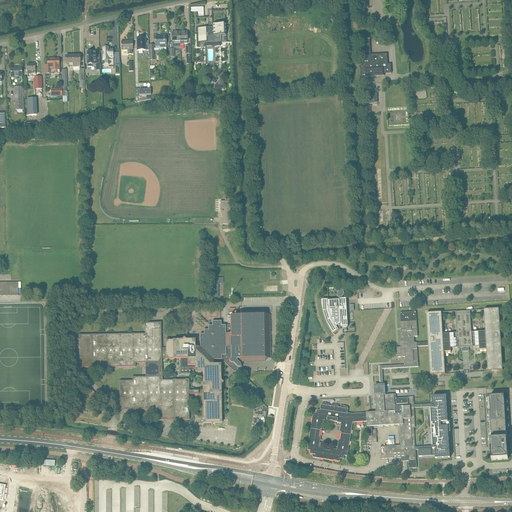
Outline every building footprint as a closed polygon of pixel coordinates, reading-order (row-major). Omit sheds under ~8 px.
[(197,27),(198,40),(206,40),(206,38),(213,38),(214,42),(226,41),(226,23),(224,23),(224,11),(211,11),(212,24),(212,28),(206,28),(206,27),(197,27)] [(179,32),(172,32),(172,45),(172,47),(180,47),(180,45),(183,45),(183,44),(187,43),(187,32),(179,32)] [(160,37),(155,37),(156,41),(156,44),(156,48),(160,48),(162,48),(162,54),(166,53),(166,45),(166,40),(166,35),(161,35),(161,37),(160,37)] [(137,39),(137,51),(149,50),(149,41),(145,41),(145,38),(142,39),(142,38),(138,38),(138,39),(137,39)] [(132,48),(132,40),(125,40),(125,41),(125,42),(121,42),(122,50),(128,50),(128,53),(131,53),(131,48),(132,48)] [(392,73),(391,67),(388,67),(387,53),(371,54),(370,40),(361,40),(362,66),(365,65),(366,68),(361,68),(362,75),(365,75),(365,77),(384,76),(384,73),(386,73),(386,74),(392,73)] [(109,48),(102,48),(103,59),(109,59),(109,58),(113,58),(112,49),(109,49),(109,48)] [(100,72),(99,55),(96,55),(96,51),(95,51),(95,52),(93,52),(93,51),(88,51),(88,52),(87,52),(87,64),(88,67),(92,66),(92,65),(96,65),(96,70),(100,70),(100,72)] [(73,56),(66,56),(66,61),(66,67),(69,67),(69,63),(73,63),(73,67),(77,67),(80,67),(80,61),(80,56),(73,56)] [(59,74),(59,64),(59,59),(47,59),(47,62),(45,62),(45,77),(49,77),(49,74),(59,74)] [(35,64),(27,64),(27,69),(28,74),(35,74),(35,69),(35,64)] [(11,74),(10,74),(10,77),(15,77),(15,76),(22,76),(22,72),(21,67),(16,67),(16,68),(10,69),(11,74)] [(24,109),(23,87),(14,87),(15,110),(24,109)] [(374,102),(374,93),(366,93),(367,103),(377,102),(374,102)] [(37,99),(27,99),(28,116),(37,116),(37,99)] [(220,210),(220,212),(223,212),(223,224),(231,224),(231,201),(227,201),(220,201),(220,210)] [(218,278),(212,278),(212,298),(218,298),(218,293),(218,283),(223,283),(223,278),(218,278)] [(18,282),(0,282),(0,295),(18,295),(18,282)] [(328,299),(322,300),(322,302),(322,304),(322,306),(323,308),(323,310),(324,312),(324,314),(325,316),(325,318),(326,320),(327,322),(328,324),(329,326),(330,328),(331,330),(332,332),(333,333),(338,330),(336,326),(337,326),(338,327),(340,325),(340,324),(341,324),(341,327),(343,327),(343,328),(347,328),(347,327),(348,327),(348,322),(347,323),(346,321),(346,310),(347,310),(346,298),(339,299),(339,298),(340,298),(340,297),(341,297),(342,297),(342,296),(343,296),(343,295),(344,294),(344,293),(344,292),(344,291),(343,291),(344,291),(344,290),(343,290),(342,289),(341,289),(341,290),(340,290),(339,291),(338,292),(338,293),(337,293),(337,294),(337,295),(337,298),(337,300),(328,301),(328,299)] [(313,413),(313,417),(312,417),(308,446),(308,450),(310,450),(310,454),(313,454),(313,457),(340,462),(340,458),(344,459),(344,456),(347,456),(348,452),(353,422),(367,422),(367,427),(368,443),(377,443),(376,430),(372,430),(372,426),(399,425),(401,445),(381,447),(381,459),(402,457),(402,461),(407,461),(409,461),(409,463),(408,463),(408,466),(409,466),(409,471),(409,468),(417,468),(416,465),(417,465),(417,463),(416,463),(415,450),(415,447),(413,408),(413,405),(412,398),(408,398),(407,398),(394,399),(394,395),(386,395),(384,395),(383,384),(382,369),(418,367),(418,363),(418,362),(418,357),(418,356),(417,349),(417,347),(428,346),(430,375),(445,374),(444,352),(451,352),(451,348),(479,347),(479,350),(487,350),(488,371),(503,370),(499,309),(484,310),(485,331),(472,332),(470,310),(455,311),(457,333),(443,334),(441,312),(426,313),(428,342),(417,343),(414,343),(414,337),(418,336),(417,321),(416,312),(400,313),(401,322),(401,334),(402,334),(402,340),(402,341),(400,341),(401,347),(396,347),(397,357),(405,357),(405,361),(404,361),(404,365),(379,367),(380,384),(381,390),(375,390),(375,394),(374,394),(375,405),(376,405),(376,413),(352,414),(347,413),(348,409),(347,409),(348,407),(344,406),(341,406),(340,407),(338,407),(338,405),(331,404),(331,406),(329,406),(329,404),(322,403),(322,405),(321,405),(320,410),(317,410),(316,413),(313,413)] [(150,323),(144,323),(144,333),(118,334),(92,334),(79,335),(79,357),(79,361),(79,368),(92,368),(92,369),(92,371),(96,371),(96,370),(96,369),(96,368),(106,368),(109,368),(118,367),(135,367),(135,364),(145,363),(145,370),(144,370),(144,369),(114,370),(115,375),(144,375),(144,374),(145,374),(145,377),(132,377),(132,381),(119,381),(119,393),(119,395),(120,405),(120,410),(159,410),(159,411),(160,420),(189,420),(189,394),(203,394),(203,423),(222,423),(221,385),(223,383),(223,382),(221,381),(221,366),(221,364),(214,364),(213,360),(222,360),(226,364),(229,361),(231,363),(233,363),(233,364),(238,368),(240,368),(241,367),(240,365),(237,361),(237,359),(270,359),(269,315),(266,315),(246,315),(243,315),(241,315),(230,316),(230,327),(225,327),(225,325),(221,325),(221,321),(218,322),(216,322),(212,322),(212,326),(208,326),(208,330),(203,330),(204,334),(200,335),(200,340),(200,347),(195,347),(195,340),(186,340),(184,338),(182,341),(165,341),(166,349),(164,349),(161,349),(161,323),(150,323)] [(504,395),(489,396),(489,398),(490,409),(490,413),(491,423),(491,427),(492,437),(492,439),(489,439),(489,440),(490,440),(491,443),(491,445),(491,450),(491,458),(496,458),(496,460),(503,460),(503,458),(508,457),(507,438),(505,438),(502,402),(502,398),(503,398),(504,398),(504,400),(504,395)] [(413,405),(413,408),(430,407),(433,446),(415,447),(415,450),(419,450),(419,457),(435,456),(435,459),(450,458),(449,446),(448,432),(448,422),(447,408),(446,396),(432,397),(432,404),(413,405)] [(265,425),(267,408),(264,405),(254,409),(250,431),(253,432),(259,429),(257,430),(256,427),(256,425),(257,423),(259,421),(257,418),(258,417),(260,416),(262,416),(264,415),(263,412),(265,412),(266,409),(267,410),(264,425),(265,425)] [(18,495),(17,501),(29,502),(31,492),(22,490),(22,495),(18,495)] [(58,495),(58,496),(60,496),(60,501),(58,501),(58,506),(73,506),(72,506),(72,500),(74,500),(74,495),(58,495)] [(17,501),(16,506),(20,507),(18,511),(27,511),(29,502),(17,501)]
